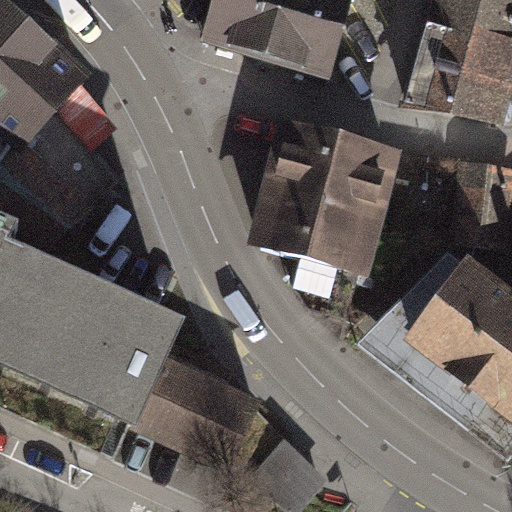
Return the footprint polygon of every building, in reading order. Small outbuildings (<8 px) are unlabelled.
[(97,76),(14,0),(0,0),(0,206),(32,221),(28,229),(56,249),(100,210),(89,198),(114,177),(62,116),(97,76)] [(210,0),(197,45),(326,84),(351,0),(210,0)] [(511,2),(502,0),(426,0),(398,108),(502,128),(511,84),(511,2)] [(400,153),(277,121),(244,247),(299,262),(292,289),(326,298),(333,271),(367,280),(400,153)] [(511,232),(511,169),(459,164),(449,246),(510,253),(511,232)] [(0,362),(148,430),(179,362),(198,320),(23,241),(28,229),(32,221),(0,206),(0,362)] [(511,294),(463,259),(459,265),(448,255),(352,346),(508,464),(511,458),(511,294)] [(148,430),(145,437),(234,477),(268,402),(179,362),(148,430)] [(303,511),(331,482),(287,442),(252,481),(286,511),(303,511)]
